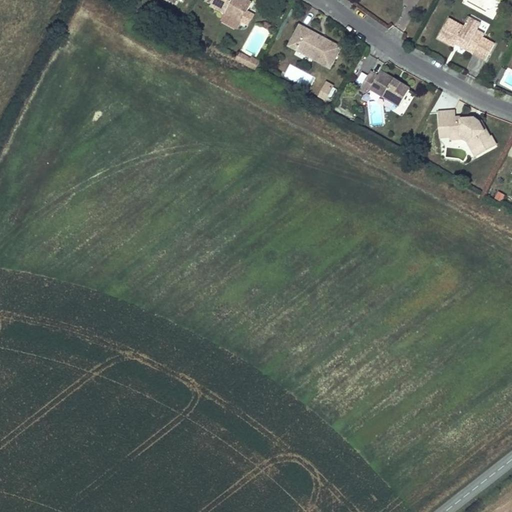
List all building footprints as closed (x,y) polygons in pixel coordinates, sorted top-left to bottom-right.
[(241,27),(252,7),(240,1),(239,3),(235,0),(216,0),(211,10),(225,18),(241,27)] [(241,27),(225,18),(221,24),(238,33),(241,27)] [(481,24),(469,18),(467,22),(478,28),(481,24)] [(483,38),(484,35),(477,31),(478,28),(467,22),(464,27),(449,19),(438,38),(454,47),(456,44),(458,40),(460,41),(459,44),(467,48),(466,50),(486,60),(495,44),(483,38)] [(342,47),(324,38),(323,40),(320,38),(321,36),(300,25),(289,46),(297,51),(299,48),(314,56),(312,59),(330,69),(342,47)] [(467,48),(459,44),(460,41),(458,40),(456,44),(466,50),(467,48)] [(314,56),(299,48),(297,51),(312,59),(314,56)] [(251,60),(239,54),(236,60),(248,66),(251,60)] [(255,70),(259,63),(252,59),(251,60),(248,66),(255,70)] [(399,89),(393,85),(395,82),(381,74),(378,78),(371,74),(360,91),(368,96),(371,92),(385,101),(399,109),(403,104),(410,91),(401,86),(399,89)] [(326,100),(332,89),(324,85),(319,96),(326,100)] [(489,138),(480,123),(476,125),(471,123),(462,123),(462,119),(456,119),(455,111),(439,112),(440,129),(450,129),(450,137),(451,137),(463,137),(469,140),(478,156),(496,145),(491,136),(489,138)] [(450,137),(450,129),(440,129),(441,138),(450,137)] [(469,140),(463,137),(451,137),(451,139),(462,138),(468,141),(477,156),(478,156),(469,140)] [(501,202),(505,196),(498,192),(495,199),(501,202)]
